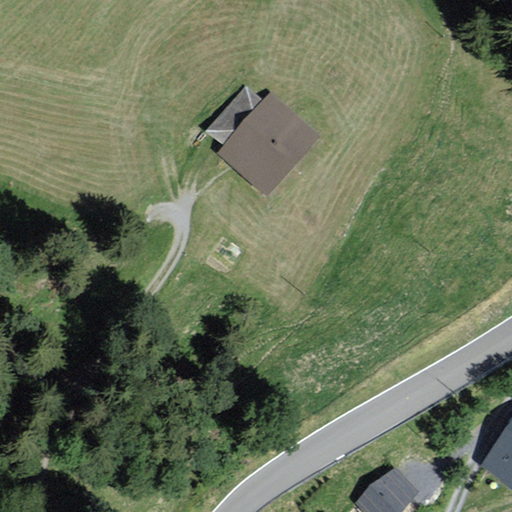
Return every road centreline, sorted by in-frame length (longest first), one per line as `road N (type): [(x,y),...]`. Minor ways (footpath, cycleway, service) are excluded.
road 1 (track): [(34,511),(37,465),(53,424),(175,256),(182,217),(157,213)]
road 2 (unclassified): [(235,511),(281,474),(511,336)]
road 3 (track): [(511,400),(477,446),(451,511)]
